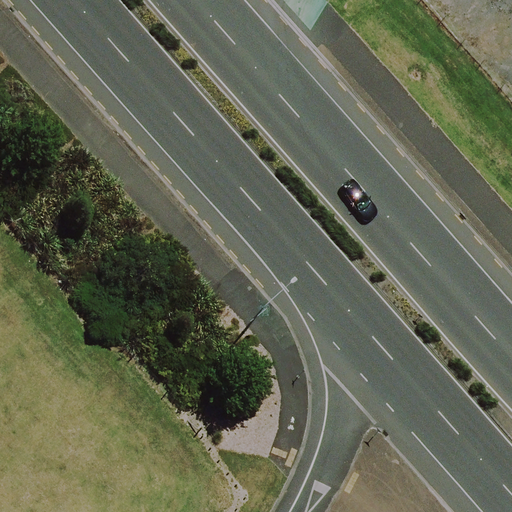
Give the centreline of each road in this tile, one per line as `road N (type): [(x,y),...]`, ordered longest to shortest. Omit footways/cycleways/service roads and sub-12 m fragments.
road 1 (secondary): [(503,511),(354,319),(65,0)]
road 2 (secondary): [(205,0),(511,340)]
